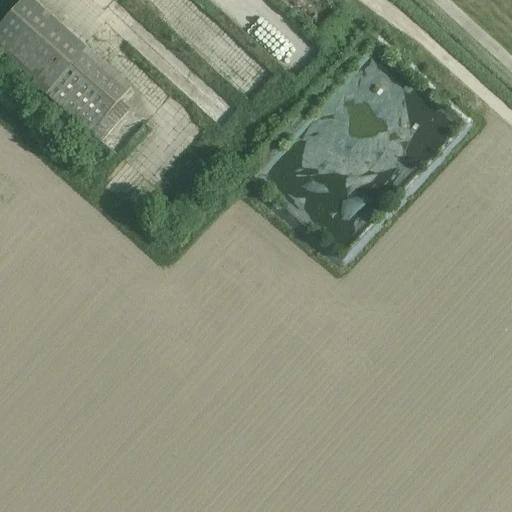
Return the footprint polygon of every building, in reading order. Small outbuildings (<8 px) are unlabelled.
[(132,90),(86,50),(30,0),(22,0),(0,25),(0,53),(92,135),(101,143),(130,111),(121,103),(132,90)] [(216,0),(233,15),(246,0),(216,0)] [(305,25),(323,6),(316,0),(278,0),(305,25)] [(309,57),(258,5),(234,28),(285,80),(309,57)] [(216,95),(202,98),(207,119),(220,116),(216,95)] [(145,195),(144,205),(159,207),(160,196),(145,195)]
